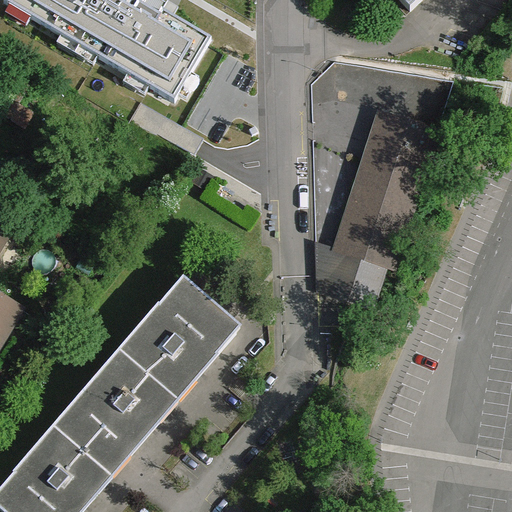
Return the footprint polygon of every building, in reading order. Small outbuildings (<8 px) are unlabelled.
[(134,0),(0,0),(0,3),(170,101),(205,41),(134,0)] [(395,0),(410,16),(427,0),(395,0)] [(382,118),(335,256),(400,278),(447,140),(382,118)] [(0,351),(25,310),(0,295),(0,253),(8,241),(0,236),(0,351)] [(187,282),(0,497),(0,502),(11,511),(85,511),(243,330),(187,282)]
